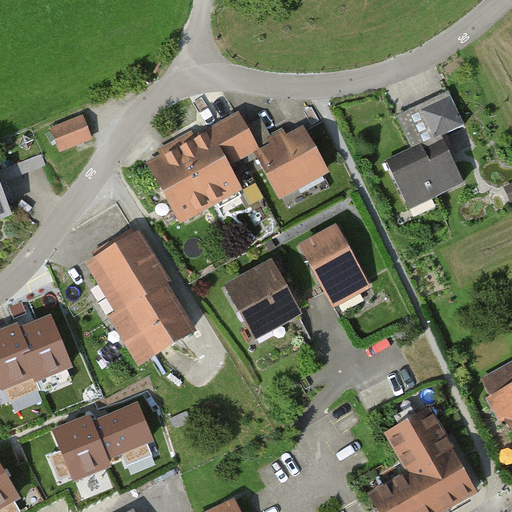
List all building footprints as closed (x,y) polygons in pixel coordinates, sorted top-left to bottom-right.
[(452,100),(423,113),(436,141),(465,128),(452,100)] [(242,117),(211,134),(232,172),(263,155),(242,117)] [(87,118),(53,131),(62,156),(96,143),(87,118)] [(211,134),(149,167),(182,228),(244,195),(232,172),(211,134)] [(307,135),(256,162),(281,207),(331,181),(307,135)] [(422,150),(389,166),(412,213),(464,188),(445,148),(426,157),(422,150)] [(339,230),(303,249),(330,299),(366,279),(339,230)] [(143,238),(88,269),(116,319),(110,323),(139,374),(200,340),(143,238)] [(269,267),(229,289),(256,337),(299,312),(282,281),(278,283),(269,267)] [(0,332),(0,375),(6,388),(38,375),(40,378),(75,363),(55,315),(22,329),(20,324),(0,332)] [(511,369),(486,384),(511,429),(511,369)] [(91,412),(53,427),(74,480),(112,465),(109,457),(154,440),(139,402),(94,420),(91,412)] [(372,497),(380,511),(439,511),(475,492),(429,411),(389,434),(412,475),(372,497)] [(0,509),(19,498),(0,464),(0,509)]
